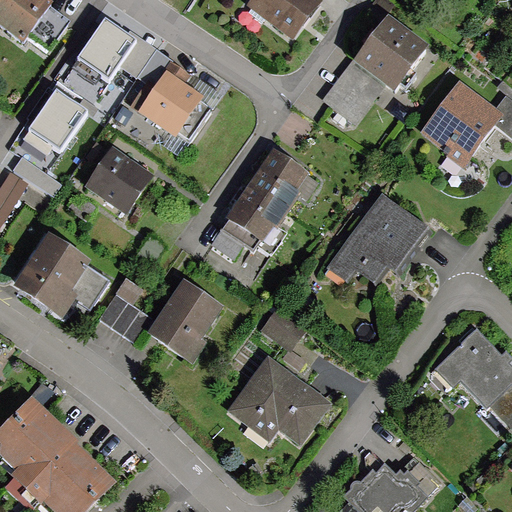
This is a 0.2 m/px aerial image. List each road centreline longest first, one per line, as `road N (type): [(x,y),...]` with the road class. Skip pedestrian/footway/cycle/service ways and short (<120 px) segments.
road 1 (residential): [(285,511),(458,280),(476,279),(511,318)]
road 2 (residential): [(0,318),(198,475)]
road 3 (residential): [(130,0),(286,103)]
